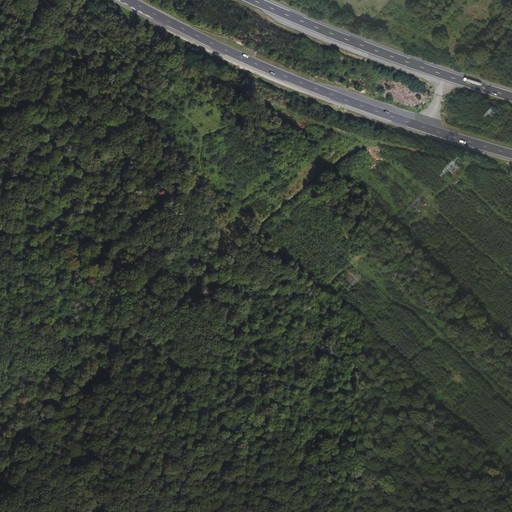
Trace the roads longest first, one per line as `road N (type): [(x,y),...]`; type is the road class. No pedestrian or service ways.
road 1 (trunk): [(127,0),(278,74),(511,154)]
road 2 (trunk): [(511,96),(250,0)]
road 3 (track): [(208,298),(247,237),(311,181),(374,143)]
road 4 (track): [(374,143),(511,174)]
